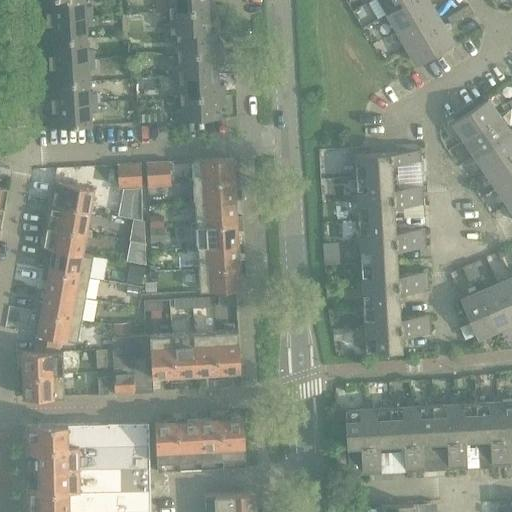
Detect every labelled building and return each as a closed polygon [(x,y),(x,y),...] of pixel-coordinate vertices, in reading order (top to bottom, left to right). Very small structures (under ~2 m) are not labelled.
[(40,0),(41,8),(47,7),(47,19),(91,16),(91,7),(85,7),(84,0),(40,0)] [(167,0),(169,0),(170,12),(214,9),(213,0),(163,0),(167,0)] [(379,0),(388,13),(410,0),(379,0)] [(427,0),(410,0),(388,13),(397,30),(433,9),(427,0)] [(469,5),(458,12),(462,19),(473,13),(469,5)] [(214,9),(170,12),(171,24),(165,24),(165,35),(171,35),(171,34),(209,32),(209,30),(209,20),(215,20),(214,9)] [(433,9),(397,30),(407,46),(443,25),(433,9)] [(462,19),(458,12),(447,18),(452,25),(462,19)] [(42,31),(43,41),(87,38),(86,26),(92,26),(91,16),(47,19),(48,30),(42,31)] [(443,25),(407,46),(417,64),(453,43),(443,25)] [(171,34),(171,35),(172,43),(178,43),(178,55),(223,52),(222,42),(216,43),(215,30),(209,30),(209,32),(171,34)] [(87,38),(43,41),(43,51),(49,51),(50,62),(94,60),(93,50),(87,51),(87,38)] [(173,67),(174,77),(218,74),(217,63),(223,62),(223,52),(178,55),(179,67),(173,67)] [(44,74),(45,84),(89,81),(88,69),(94,69),(94,60),(50,62),(50,74),(44,74)] [(218,74),(174,77),(174,86),(180,86),(181,98),(225,95),(224,85),(218,86),(218,74)] [(89,81),(45,84),(46,94),(52,94),(52,105),(96,103),(96,93),(90,94),(89,81)] [(225,95),(181,98),(182,110),(176,110),(176,121),(220,118),(220,106),(226,106),(225,95)] [(454,123),(465,140),(499,116),(488,100),(454,123)] [(96,103),(52,105),(53,117),(47,117),(48,128),(91,126),(91,112),(97,112),(96,103)] [(499,116),(465,140),(476,156),(510,132),(499,116)] [(511,135),(510,132),(476,156),(486,172),(511,154),(511,135)] [(356,159),(357,177),(392,175),(392,163),(422,161),(421,151),(349,155),(349,160),(356,159)] [(511,154),(486,172),(497,187),(511,177),(511,154)] [(189,180),(189,183),(240,180),(240,173),(234,173),(233,158),(192,160),(194,180),(189,180)] [(169,161),(158,162),(159,186),(171,185),(169,161)] [(159,186),(158,162),(147,162),(148,186),(159,186)] [(130,187),(129,163),(118,164),(119,188),(130,187)] [(141,163),(129,163),(130,187),(142,187),(141,163)] [(351,195),(351,199),(424,195),(423,186),(393,187),(392,175),(357,177),(358,195),(351,195)] [(511,177),(497,187),(508,203),(511,200),(511,177)] [(94,189),(54,182),(50,204),(90,211),(92,203),(104,205),(108,181),(96,179),(94,189)] [(240,180),(189,183),(189,186),(194,186),(195,204),(236,202),(235,187),(241,187),(240,180)] [(0,208),(5,210),(9,189),(0,187),(0,208)] [(424,195),(351,199),(352,203),(358,202),(359,220),(395,218),(394,206),(424,204),(424,195)] [(191,223),(191,226),(243,223),(242,216),(237,216),(236,202),(195,204),(196,223),(191,223)] [(42,217),(41,224),(91,233),(92,230),(87,229),(90,211),(50,204),(48,218),(42,217)] [(162,215),(150,215),(151,228),(163,227),(162,215)] [(354,238),(354,242),(426,238),(425,229),(395,231),(395,218),(359,220),(360,238),(354,238)] [(243,223),(191,226),(192,229),(196,229),(197,247),(238,245),(237,231),(243,230),(243,223)] [(91,233),(41,224),(39,231),(45,232),(42,248),(53,249),(53,248),(83,254),(83,253),(86,235),(91,236),(91,233)] [(163,228),(151,228),(151,241),(163,240),(163,228)] [(426,238),(354,242),(354,246),(360,246),(361,263),(397,261),(397,249),(426,247),(426,238)] [(194,266),(194,269),(245,266),(245,259),(239,260),(238,245),(197,247),(198,266),(194,266)] [(511,255),(511,252),(510,247),(498,252),(501,260),(511,255)] [(45,259),(43,269),(89,277),(93,255),(83,253),(83,254),(53,248),(53,249),(51,260),(45,259)] [(132,248),(130,258),(141,260),(143,250),(132,248)] [(505,268),(511,264),(511,255),(501,260),(505,268)] [(356,281),(356,285),(428,281),(428,272),(398,274),(397,261),(361,263),(362,281),(356,281)] [(478,270),(474,262),(463,268),(466,275),(478,270)] [(245,266),(194,269),(194,272),(199,272),(200,292),(241,289),(240,274),(246,273),(245,266)] [(89,277),(43,269),(42,279),(47,280),(45,291),(86,298),(89,277)] [(469,283),(481,278),(478,270),(466,275),(469,283)] [(134,274),(132,285),(143,287),(149,277),(134,274)] [(511,277),(498,284),(511,317),(511,277)] [(428,281),(356,285),(356,289),(363,289),(364,306),(400,304),(399,292),(429,291),(428,281)] [(511,317),(498,284),(480,291),(496,330),(511,322),(511,317)] [(128,286),(127,295),(137,297),(139,288),(128,286)] [(38,301),(36,311),(82,319),(86,298),(45,291),(43,302),(38,301)] [(496,330),(480,291),(461,299),(478,338),(496,330)] [(236,295),(218,297),(219,306),(237,305),(236,295)] [(209,297),(192,298),(192,308),(210,307),(209,297)] [(192,308),(192,298),(174,299),(175,309),(192,308)] [(162,300),(144,301),(145,311),(162,310),(162,300)] [(358,324),(359,328),(431,324),(430,315),(400,317),(400,304),(364,306),(365,324),(358,324)] [(40,322),(34,351),(34,352),(59,351),(61,339),(78,342),(82,319),(36,311),(34,321),(40,322)] [(130,323),(114,324),(114,335),(131,335),(130,323)] [(431,324),(359,328),(359,332),(365,332),(366,351),(402,349),(401,335),(431,333),(431,324)] [(469,324),(461,328),(465,338),(474,335),(469,324)] [(238,330),(215,331),(218,377),(228,377),(227,366),(240,366),(238,330)] [(342,330),(333,330),(334,341),(342,340),(342,330)] [(215,331),(194,332),(196,368),(208,368),(208,378),(218,377),(215,331)] [(194,332),(172,333),(175,380),(185,379),(184,369),(196,368),(194,332)] [(172,333),(150,335),(152,371),(165,370),(165,380),(175,380),(172,333)] [(152,371),(150,335),(112,337),(115,394),(153,392),(152,371)] [(107,367),(106,349),(96,350),(97,368),(107,367)] [(17,365),(18,375),(64,373),(63,351),(59,351),(34,352),(34,351),(27,351),(28,364),(17,365)] [(64,373),(18,375),(18,384),(28,384),(28,397),(64,396),(64,373)] [(109,395),(108,377),(98,378),(99,395),(109,395)] [(493,401),(476,402),(478,438),(490,437),(492,467),(501,467),(497,395),(493,395),(493,401)] [(501,395),(497,395),(501,467),(510,466),(508,436),(511,436),(511,400),(501,401),(501,395)] [(450,404),(433,405),(435,441),(447,440),(449,470),(458,469),(454,397),(450,397),(450,404)] [(458,397),(454,397),(458,469),(467,469),(465,439),(478,438),(476,402),(458,403),(458,397)] [(415,399),(411,400),(415,472),(424,471),(422,441),(435,441),(433,405),(415,406),(415,399)] [(407,406),(389,407),(392,443),(404,442),(406,472),(415,472),(411,400),(407,400),(407,406)] [(372,474),(368,402),(364,402),(364,409),(345,410),(347,446),(361,445),(363,475),(372,474)] [(372,402),(368,402),(372,474),(381,474),(379,444),(392,443),(389,407),(372,408),(372,402)] [(230,411),(220,412),(223,468),(246,467),(243,416),(230,416),(230,411)] [(211,417),(199,418),(202,470),(223,468),(220,412),(210,412),(211,417)] [(180,471),(177,414),(167,415),(168,420),(155,421),(158,472),(180,471)] [(187,414),(177,414),(180,471),(202,470),(199,418),(187,419),(187,414)] [(150,511),(149,423),(14,425),(15,511),(150,511)] [(205,496),(205,511),(256,511),(256,493),(205,496)]
